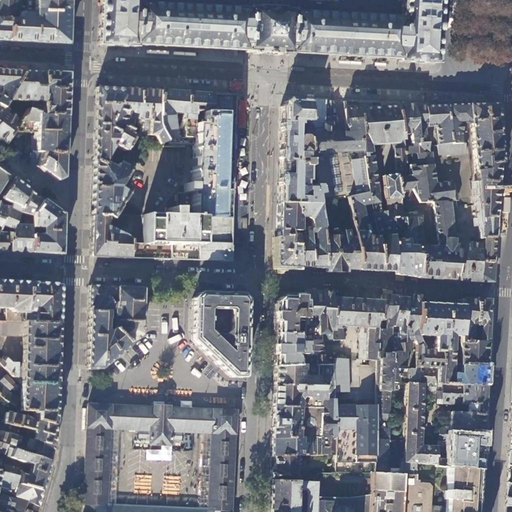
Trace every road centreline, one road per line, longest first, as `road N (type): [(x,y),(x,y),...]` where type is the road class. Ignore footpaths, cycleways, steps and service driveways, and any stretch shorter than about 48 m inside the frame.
road 1 (residential): [(511,151),(491,511)]
road 2 (residential): [(511,88),(264,76)]
road 3 (residential): [(81,59),(74,270)]
road 4 (residential): [(254,279),(264,76)]
road 5 (residential): [(264,76),(101,67),(81,59)]
road 6 (residential): [(74,270),(254,279)]
road 7 (residential): [(53,511),(70,388)]
